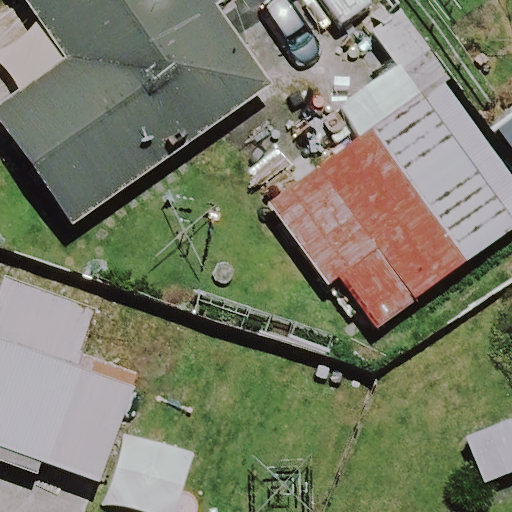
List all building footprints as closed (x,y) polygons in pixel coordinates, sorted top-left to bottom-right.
[(23,0),(65,61),(0,105),(0,126),(70,228),(274,90),(218,9),(230,1),(229,0),(23,0)] [(452,81),(402,14),(375,33),(400,66),(341,110),(362,138),(269,207),(329,287),(340,279),(379,332),(511,233),(511,174),(445,85),(452,81)] [(511,121),(498,132),(511,151),(511,121)] [(0,463),(39,478),(43,466),(100,486),(140,376),(83,355),(99,311),(4,277),(0,288),(0,463)] [(511,420),(465,440),(485,488),(511,476),(511,420)]
